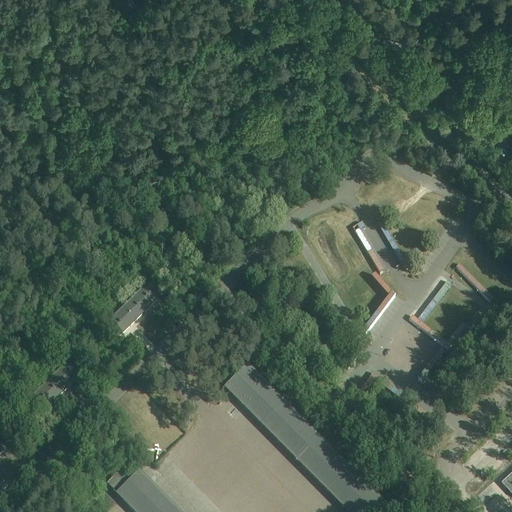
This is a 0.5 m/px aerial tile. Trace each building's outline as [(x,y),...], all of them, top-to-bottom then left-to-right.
[(489,304),(493,300),(459,266),(454,270),(489,304)] [(362,328),(368,333),(396,295),(372,278),(369,282),(386,295),(362,328)] [(144,288),(109,322),(123,335),(157,302),(144,288)] [(420,383),(445,356),(441,352),(416,379),(420,383)] [(75,383),(81,377),(67,363),(34,397),(47,410),(54,404),(75,383)] [(248,367),(227,388),(348,511),(382,511),(387,508),(248,367)] [(140,474),(131,483),(120,473),(107,485),(118,496),(117,497),(132,511),(177,511),(143,477),(140,474)]
